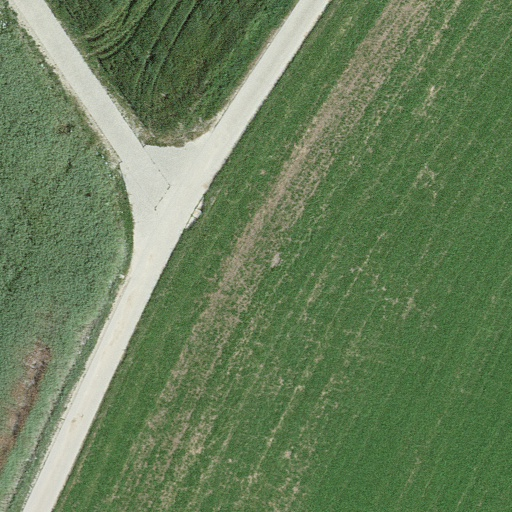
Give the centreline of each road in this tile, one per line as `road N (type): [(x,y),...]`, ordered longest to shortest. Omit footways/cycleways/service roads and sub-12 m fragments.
road 1 (track): [(313,0),(205,165),(36,511)]
road 2 (track): [(172,230),(27,0)]
